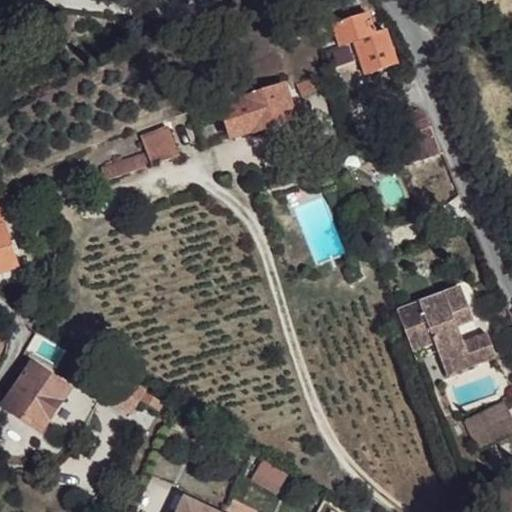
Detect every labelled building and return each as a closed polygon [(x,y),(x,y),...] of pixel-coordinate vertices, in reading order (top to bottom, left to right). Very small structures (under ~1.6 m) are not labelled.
[(395,63),(383,31),(374,33),(367,17),(335,29),(342,45),(354,42),(362,62),(349,66),(353,79),(395,63)] [(362,62),(354,42),(342,45),(349,66),(362,62)] [(327,87),(323,77),(300,86),(304,96),(327,87)] [(292,118),(280,81),(219,102),(232,139),(292,118)] [(431,128),(428,116),(419,112),(400,119),(407,137),(431,128)] [(178,155),(167,128),(140,138),(143,154),(96,170),(101,182),(178,155)] [(0,272),(17,266),(0,221),(0,272)] [(463,289),(401,312),(415,352),(435,344),(439,353),(444,364),(471,353),(468,342),(461,325),(473,320),(463,289)] [(488,334),(468,342),(471,353),(444,364),(448,376),(498,357),(488,334)] [(439,353),(435,344),(415,352),(418,359),(439,353)] [(27,373),(19,367),(11,380),(14,383),(11,389),(16,391),(27,373)] [(65,392),(30,368),(27,373),(16,391),(3,411),(40,435),(65,392)] [(143,393),(109,377),(96,399),(126,419),(140,400),(143,393)] [(158,411),(162,403),(143,393),(140,400),(158,411)] [(511,419),(505,404),(466,421),(479,449),(511,434),(511,419)] [(204,511),(185,502),(179,511),(204,511)]
